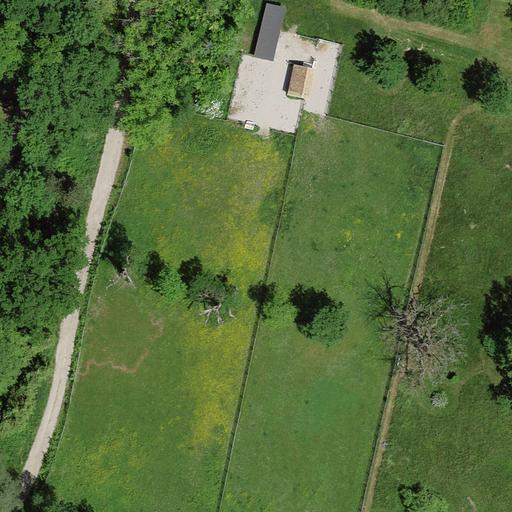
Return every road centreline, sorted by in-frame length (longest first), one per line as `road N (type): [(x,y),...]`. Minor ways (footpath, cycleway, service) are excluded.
road 1 (track): [(8,511),(39,452),(66,357),(118,148),(137,0)]
road 2 (track): [(49,0),(0,186)]
